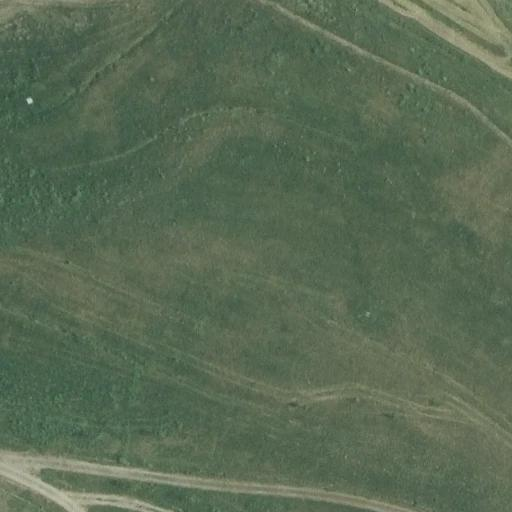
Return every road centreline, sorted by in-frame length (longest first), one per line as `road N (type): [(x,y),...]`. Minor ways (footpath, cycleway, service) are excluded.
road 1 (track): [(0,461),(344,496),(395,511)]
road 2 (track): [(145,511),(66,502),(0,474)]
